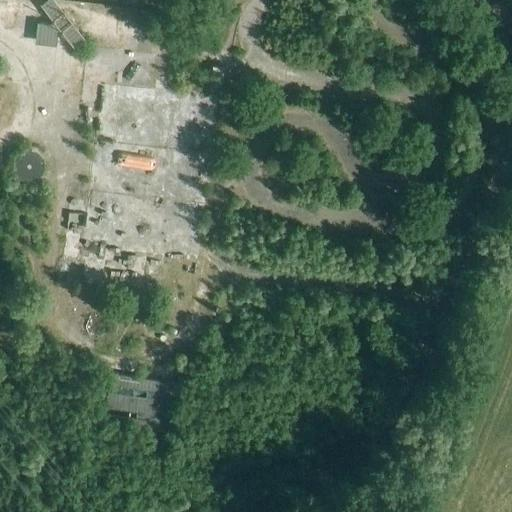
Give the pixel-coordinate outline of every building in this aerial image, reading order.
[(38,42),(57,44),(58,33),(70,23),(63,15),(49,24),(40,23),(38,42)] [(36,150),(24,149),(14,156),(13,169),(21,179),(32,179),(43,172),(44,159),(36,150)] [(330,220),(370,219),(369,194),(329,196),(330,220)] [(139,286),(144,273),(109,262),(105,275),(139,286)] [(104,305),(86,320),(102,339),(120,324),(104,305)] [(112,378),(107,426),(179,434),(184,385),(112,378)]
